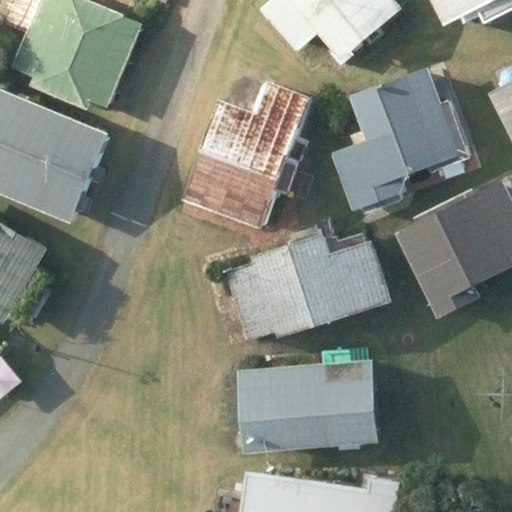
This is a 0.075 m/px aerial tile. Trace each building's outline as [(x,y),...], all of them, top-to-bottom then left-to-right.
[(55,0),(27,70),(49,77),(44,88),(101,111),(105,101),(123,108),(157,25),(98,0),(55,0)] [(287,0),(275,10),(311,54),(332,37),(353,62),(416,8),(408,0),(287,0)] [(511,0),(452,0),(464,26),(511,3),(511,0)] [(366,98),(385,147),(351,158),(370,212),(423,194),(419,179),(476,158),(444,70),(366,98)] [(236,103),(212,171),(289,199),(327,99),(282,82),(270,115),(236,103)] [(42,98),(4,194),(82,224),(120,129),(42,98)] [(511,182),(410,235),(454,321),(495,301),(489,289),(511,278),(511,182)] [(0,314),(18,325),(63,254),(0,214),(0,314)] [(340,225),(298,239),(303,252),(241,272),(263,343),(409,297),(392,245),(350,257),(340,225)] [(390,360),(258,370),(264,456),(397,445),(390,360)] [(364,511),(305,471),(276,511),(419,511),(382,486),(364,511)]
